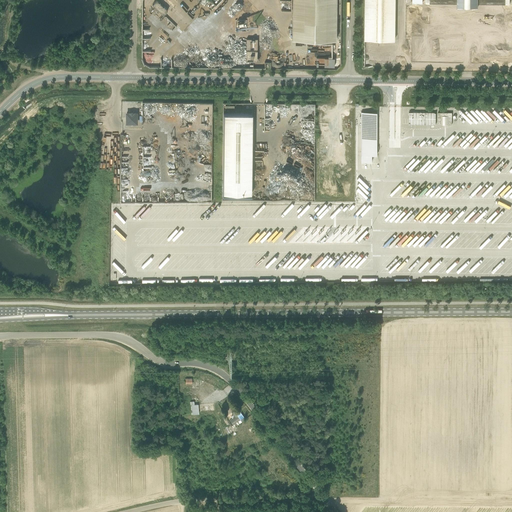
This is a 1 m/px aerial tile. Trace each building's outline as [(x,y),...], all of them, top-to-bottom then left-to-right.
[(156,0),(152,4),(163,15),(167,10),(156,0)] [(336,39),(336,0),(292,0),(292,39),(336,39)] [(364,0),(364,40),(394,40),(394,0),(364,0)] [(456,18),(463,19),(465,11),(458,10),(456,18)] [(257,60),(257,39),(246,39),(246,60),(257,60)] [(336,66),(336,58),(327,57),(327,62),(331,62),(331,66),(336,66)] [(361,111),(361,162),(372,162),(372,155),(377,155),(377,112),(361,111)] [(435,125),(436,112),(409,112),(408,124),(435,125)] [(452,113),(438,112),(438,124),(452,125),(452,113)] [(137,123),(137,113),(127,113),(127,123),(137,123)] [(251,195),(252,113),(224,113),(222,194),(251,195)] [(190,401),(191,404),(192,414),(199,413),(198,404),(194,404),(194,401),(190,401)] [(235,416),(230,420),(233,424),(232,425),(233,427),(235,425),(236,426),(245,419),(238,408),(232,413),(235,416)]
